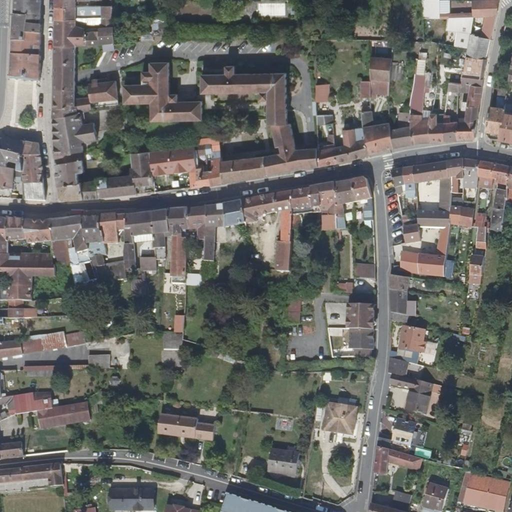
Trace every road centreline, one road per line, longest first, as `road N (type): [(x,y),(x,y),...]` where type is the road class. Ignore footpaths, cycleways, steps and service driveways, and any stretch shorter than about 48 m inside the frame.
road 1 (unclassified): [(47,79),(131,55),(285,58),(301,79),(308,176)]
road 2 (residential): [(380,165),(384,310),(360,511)]
road 3 (residential): [(0,464),(144,461),(319,511)]
road 4 (residential): [(53,210),(308,176)]
road 5 (residential): [(508,4),(479,149)]
road 6 (residential): [(53,210),(47,79)]
